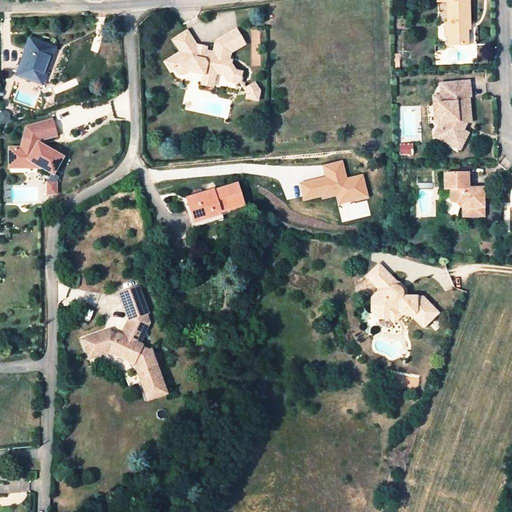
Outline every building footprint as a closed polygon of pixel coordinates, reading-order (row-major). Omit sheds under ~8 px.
[(449,49),(468,48),(467,35),(467,26),(471,26),(470,2),(448,3),(448,29),(449,39),(449,49)] [(196,50),(196,46),(184,30),(171,40),(179,51),(182,54),(174,59),(172,61),(172,66),(178,74),(182,74),(190,69),(192,71),(202,73),(212,74),(213,70),(221,71),(226,78),(235,79),(240,76),(241,67),(233,66),(234,64),(230,59),(230,56),(228,56),(229,48),(242,38),(232,24),(213,38),(212,50),(203,48),(203,51),(196,50)] [(30,79),(32,72),(43,76),(54,48),(30,39),(17,75),(30,79)] [(182,54),(179,51),(172,57),(174,59),(182,54)] [(43,76),(32,72),(30,79),(41,83),(43,76)] [(212,74),(202,73),(201,83),(211,84),(212,74)] [(259,85),(254,78),(246,84),(249,88),(248,93),(257,95),(259,85)] [(438,121),(433,129),(456,145),(464,134),(457,129),(462,123),(469,123),(468,110),(465,110),(464,98),(470,98),(470,82),(440,83),(440,94),(438,94),(438,121)] [(52,120),(27,128),(21,148),(10,148),(10,166),(26,166),(30,160),(52,176),(63,161),(38,144),(39,140),(56,135),(52,120)] [(453,150),(456,145),(433,129),(429,133),(453,150)] [(413,155),(413,143),(399,145),(399,156),(413,155)] [(453,200),(463,210),(471,210),(471,218),(484,218),(484,190),(470,190),(470,175),(446,175),(446,192),(453,193),(453,200)] [(207,192),(187,198),(195,222),(215,216),(214,212),(220,210),(220,212),(243,205),(237,184),(213,191),(214,193),(208,195),(207,192)] [(471,210),(463,210),(463,218),(471,218),(471,210)] [(431,320),(439,312),(424,296),(402,295),(402,291),(402,290),(401,289),(401,288),(400,288),(400,287),(399,287),(399,286),(398,286),(397,286),(396,286),(396,280),(380,263),(367,275),(380,289),(380,297),(374,302),(374,309),(380,313),(386,313),(390,310),(401,310),(404,313),(415,314),(420,319),(425,314),(431,320)] [(138,287),(120,293),(128,318),(123,326),(125,327),(122,334),(117,332),(117,333),(110,330),(108,326),(82,335),(88,354),(108,348),(134,359),(146,397),(165,391),(157,367),(150,346),(147,347),(141,344),(141,343),(139,342),(147,324),(143,313),(147,312),(138,287)]
